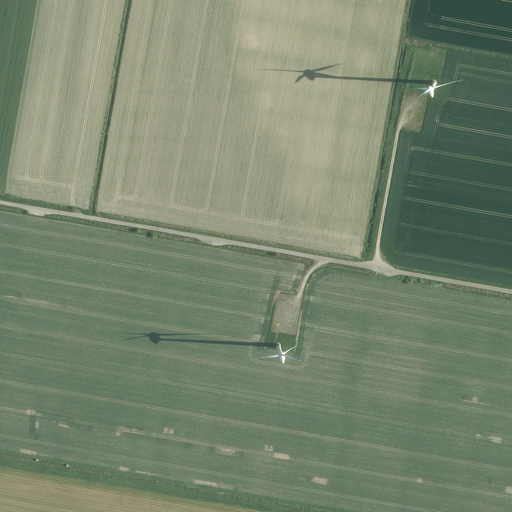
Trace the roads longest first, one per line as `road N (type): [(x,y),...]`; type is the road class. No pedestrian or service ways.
road 1 (track): [(0,201),(511,293)]
road 2 (track): [(371,269),(406,111)]
